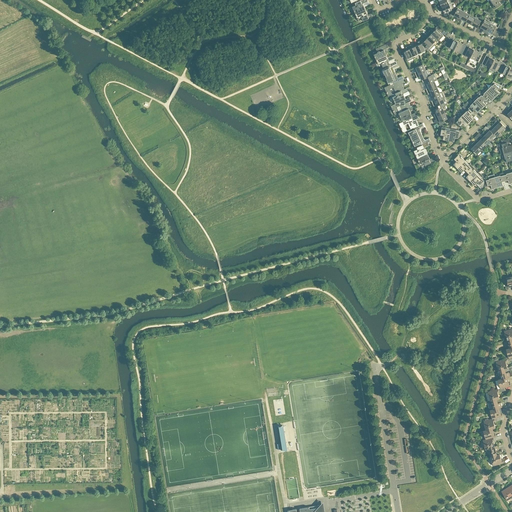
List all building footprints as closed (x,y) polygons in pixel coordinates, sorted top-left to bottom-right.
[(365,9),(363,3),(368,1),(367,0),(361,0),(356,2),(355,3),(356,5),(352,7),(355,13),(365,9)] [(498,2),(501,0),(490,0),(494,5),(492,6),(494,9),(500,5),(498,2)] [(448,14),(447,12),(453,9),(454,8),(451,3),(439,8),(440,11),(443,9),(445,13),(444,13),(445,16),(448,14)] [(458,21),(463,11),(458,8),(455,12),(454,11),(452,13),(451,15),(453,16),(454,15),(457,17),(456,19),(458,21)] [(368,15),(365,9),(355,13),(358,20),(362,19),(363,21),(374,16),(373,13),(368,15)] [(466,21),(469,14),(463,11),(458,21),(461,22),(462,19),(466,21)] [(470,27),(475,17),(469,14),(466,21),(469,23),(467,26),(470,27)] [(477,27),(481,21),(475,17),(470,27),(472,28),(474,26),(477,27)] [(491,21),(485,18),(480,27),(484,29),(482,31),(485,33),(490,23),(491,21)] [(500,32),(496,30),(498,27),(490,23),(485,33),(487,34),(489,31),(492,33),(492,34),(497,37),(500,32)] [(431,29),(429,31),(437,39),(439,40),(444,36),(442,35),(445,32),(439,26),(437,29),(436,28),(434,31),(431,29)] [(437,39),(429,31),(427,33),(430,35),(427,38),(433,43),(437,39)] [(454,49),(458,41),(453,39),(454,38),(450,36),(445,46),(449,48),(449,47),(454,49)] [(434,45),(433,43),(427,38),(424,41),(422,38),(420,41),(427,49),(428,52),(434,45)] [(425,50),(427,49),(420,41),(418,42),(419,44),(415,46),(419,53),(419,55),(425,52),(425,51),(425,50)] [(462,54),(467,44),(463,43),(463,44),(458,41),(454,49),(459,51),(458,52),(462,54)] [(386,55),(384,49),(388,47),(387,43),(376,49),(377,51),(373,52),(376,59),(386,55)] [(470,57),(474,49),(469,47),(470,46),(467,44),(462,54),(465,56),(466,55),(470,57)] [(413,56),(419,53),(415,46),(412,48),(411,45),(408,46),(413,56)] [(414,58),(413,56),(408,46),(406,47),(407,50),(403,51),(407,61),(414,58)] [(478,62),(483,52),(480,51),(479,52),(474,49),(470,57),(475,59),(475,60),(478,62)] [(490,67),(494,59),(489,57),(490,56),(486,54),(482,64),(485,65),(486,65),(490,67)] [(389,60),(386,55),(376,59),(379,66),(383,65),(383,67),(384,66),(395,61),(394,58),(389,60)] [(498,72),(503,62),(500,60),(499,61),(494,59),(490,67),(489,70),(494,72),(495,70),(498,72)] [(395,72),(392,66),(397,64),(396,61),(395,61),(384,66),(385,68),(381,70),(384,77),(395,72)] [(506,75),(510,67),(505,65),(506,63),(503,62),(498,72),(501,73),(502,73),(506,75)] [(426,70),(423,64),(416,67),(417,71),(415,72),(416,75),(426,70)] [(428,76),(426,70),(416,75),(417,77),(420,76),(421,80),(422,79),(428,76)] [(404,79),(402,76),(398,78),(395,72),(384,77),(388,86),(392,84),(403,79),(404,79)] [(437,80),(434,73),(428,76),(422,79),(423,82),(426,81),(427,84),(434,81),(437,80)] [(404,89),(402,84),(404,82),(403,79),(392,84),(388,86),(384,88),(388,97),(392,95),(393,95),(390,89),(393,87),(396,93),(404,89)] [(437,87),(434,81),(427,84),(429,87),(426,89),(427,91),(437,87)] [(495,96),(499,92),(495,88),(497,87),(500,88),(502,85),(493,81),(491,84),(492,85),(488,89),(495,96)] [(440,93),(437,87),(427,91),(428,94),(431,93),(433,96),(440,93)] [(406,99),(403,93),(408,91),(406,88),(404,89),(396,93),(395,93),(393,95),(392,95),(392,97),(396,104),(406,99)] [(495,96),(488,89),(487,88),(481,93),(480,94),(485,99),(487,97),(491,101),(495,96)] [(445,98),(442,92),(440,93),(433,96),(434,99),(431,101),(433,103),(442,99),(445,98)] [(486,104),(483,101),(485,99),(480,94),(480,93),(478,95),(473,100),(482,108),(486,104)] [(411,107),(408,102),(411,101),(410,97),(406,99),(396,104),(395,104),(390,106),(395,115),(398,113),(399,113),(409,108),(411,107)] [(447,104),(445,98),(442,99),(433,103),(434,106),(436,105),(438,108),(442,106),(447,104)] [(482,108),(473,100),(469,104),(467,102),(465,104),(468,107),(472,112),(471,111),(474,109),(478,112),(482,108)] [(445,112),(442,106),(438,108),(435,109),(436,113),(434,114),(435,117),(445,112)] [(418,115),(416,112),(411,114),(410,110),(412,110),(411,107),(409,108),(399,113),(403,121),(406,120),(418,115)] [(470,122),(474,118),(470,114),(472,112),(468,107),(461,113),(462,114),(470,122)] [(447,118),(445,112),(435,117),(436,119),(439,118),(440,122),(447,118)] [(470,122),(462,114),(458,118),(457,117),(455,120),(459,124),(462,122),(466,126),(470,122)] [(419,125),(416,120),(419,118),(418,115),(406,120),(403,121),(399,123),(403,132),(404,132),(407,130),(404,125),(408,123),(411,129),(419,125)] [(506,127),(500,121),(497,124),(495,122),(493,124),(501,132),(506,127)] [(422,134),(419,129),(424,126),(422,123),(419,125),(411,129),(407,130),(404,132),(405,133),(406,134),(408,133),(411,139),(422,134)] [(501,132),(493,124),(491,126),(493,128),(491,131),(495,135),(496,136),(501,132)] [(443,139),(449,140),(451,128),(442,127),(441,130),(439,130),(439,133),(444,134),(443,139)] [(456,129),(451,128),(449,140),(454,141),(455,136),(459,136),(460,130),(456,129)] [(495,135),(491,131),(490,130),(487,133),(485,130),(483,132),(491,140),(495,135)] [(491,140),(483,132),(481,134),(483,137),(480,139),(486,145),(491,140)] [(424,140),(422,134),(411,139),(414,146),(418,144),(419,146),(428,142),(430,141),(429,138),(424,140)] [(511,150),(511,144),(507,146),(506,144),(511,139),(508,137),(505,141),(503,143),(502,144),(499,145),(501,154),(503,153),(511,150)] [(476,140),(474,142),(481,149),(486,145),(480,139),(478,142),(476,140)] [(427,153),(425,147),(430,145),(428,142),(419,146),(417,147),(418,149),(414,151),(417,158),(427,153)] [(481,149),(474,142),(472,144),(474,146),(471,149),(478,156),(483,151),(481,149)] [(511,156),(511,150),(503,153),(505,158),(504,159),(505,162),(511,159),(511,157),(511,156)] [(430,159),(427,153),(417,158),(420,165),(424,163),(425,165),(436,160),(435,157),(430,159)] [(465,161),(461,157),(462,156),(459,153),(455,158),(457,160),(453,164),(457,168),(465,161)] [(472,166),(470,163),(469,164),(465,161),(457,168),(462,172),(465,168),(468,170),(472,166)] [(478,173),(474,169),(475,168),(472,166),(468,170),(470,173),(466,177),(470,181),(478,173)] [(511,182),(511,171),(511,172),(507,173),(506,172),(503,173),(505,179),(508,178),(509,184),(511,182)] [(482,187),(485,179),(483,176),(479,172),(478,173),(470,181),(474,185),(477,182),(479,184),(478,185),(482,189),(482,187)] [(503,185),(502,180),(505,179),(503,173),(500,174),(500,175),(495,177),(498,187),(503,185)] [(498,187),(495,177),(494,174),(489,176),(489,177),(485,178),(485,179),(482,187),(491,185),(492,188),(498,187)] [(507,367),(506,362),(507,362),(506,358),(496,361),(498,370),(507,368),(507,367)] [(510,376),(509,372),(506,373),(505,371),(511,370),(510,367),(507,367),(507,368),(498,370),(501,379),(507,377),(510,376)] [(509,383),(507,377),(501,379),(498,380),(500,388),(511,385),(510,382),(509,383)] [(499,398),(498,392),(499,392),(498,389),(488,392),(490,401),(499,398)] [(502,407),(500,402),(498,403),(497,402),(503,400),(502,397),(499,398),(490,401),(493,409),(499,408),(502,407)] [(500,413),(499,408),(493,409),(490,410),(492,419),(494,418),(503,416),(502,413),(500,413)] [(495,427),(494,422),(495,421),(494,418),(492,419),(488,420),(485,421),(484,421),(486,430),(492,428),(495,427)] [(494,434),(492,428),(486,430),(483,431),(486,439),(490,438),(493,437),(496,437),(495,433),(494,434)] [(494,446),(493,441),(494,440),(493,437),(490,438),(486,439),(483,440),(485,449),(488,448),(494,446)] [(496,451),(498,450),(497,445),(494,446),(488,448),(491,457),(500,454),(503,453),(502,450),(496,452),(496,451)] [(501,460),(500,454),(491,457),(493,465),(504,462),(503,459),(501,460)] [(511,497),(506,488),(502,491),(507,500),(511,497)] [(324,511),(324,510),(323,502),(320,505),(300,508),(300,511),(324,511)]
